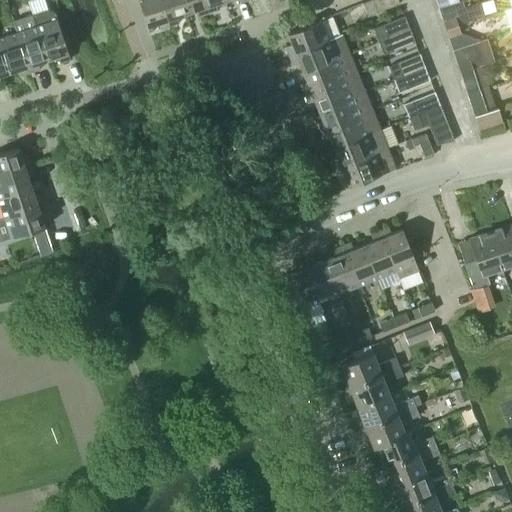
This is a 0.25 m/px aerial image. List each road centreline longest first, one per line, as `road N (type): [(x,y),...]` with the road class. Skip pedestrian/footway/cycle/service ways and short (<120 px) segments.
road 1 (residential): [(339,511),(248,281),(257,245),(296,228)]
road 2 (residential): [(239,57),(75,103),(71,90),(0,114)]
road 3 (residential): [(296,228),(417,180),(511,159)]
road 4 (residential): [(296,228),(239,57)]
